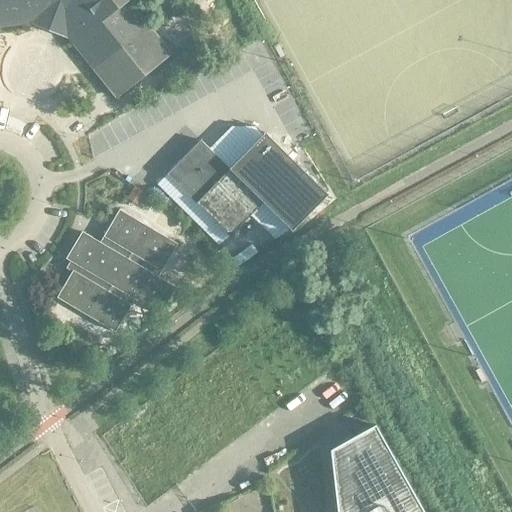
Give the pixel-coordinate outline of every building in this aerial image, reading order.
[(0,0),(0,26),(40,20),(60,28),(115,97),(137,80),(135,74),(143,68),(148,71),(170,54),(126,0),(0,0)] [(262,134),(228,169),(243,184),(262,202),(289,229),(291,231),(292,229),(325,196),(327,194),(325,193),(265,134),(263,132),(262,134)] [(228,169),(227,167),(199,140),(166,174),(228,236),(262,202),(243,184),(228,169)] [(176,244),(118,210),(99,243),(81,232),(65,259),(75,265),(56,297),(114,332),(133,299),(159,314),(175,287),(157,276),(176,244)] [(422,511),(373,424),(328,449),(335,511),(422,511)]
